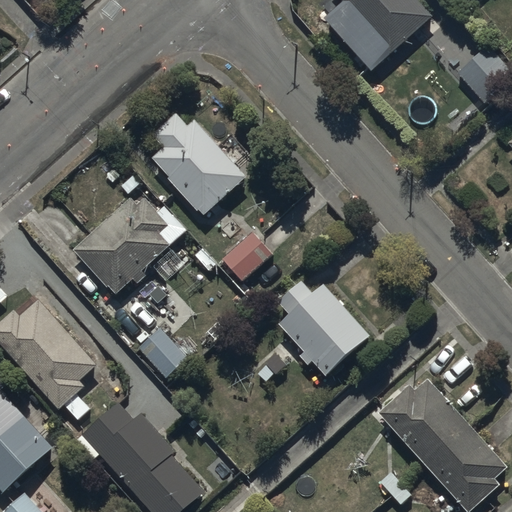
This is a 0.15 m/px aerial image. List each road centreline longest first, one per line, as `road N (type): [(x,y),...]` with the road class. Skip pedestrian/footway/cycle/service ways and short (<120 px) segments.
road 1 (residential): [(218,0),(511,328)]
road 2 (residential): [(164,0),(0,148)]
